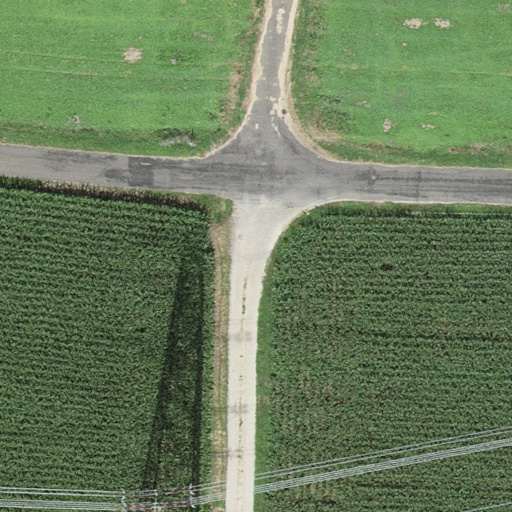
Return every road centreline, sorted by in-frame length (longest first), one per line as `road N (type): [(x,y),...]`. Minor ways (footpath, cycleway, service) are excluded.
road 1 (track): [(231,511),(246,182)]
road 2 (track): [(246,182),(511,187)]
road 3 (track): [(0,158),(246,182)]
road 4 (track): [(246,182),(284,0)]
